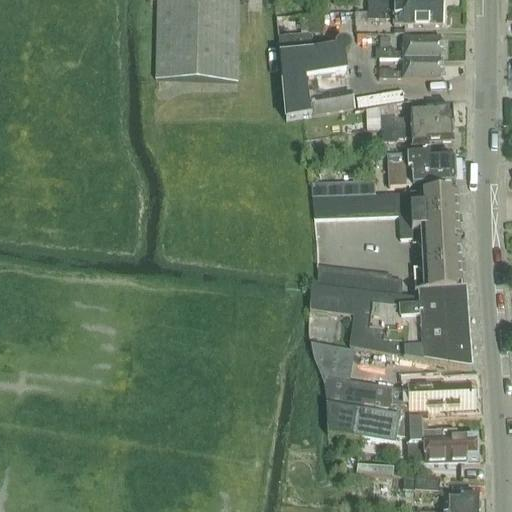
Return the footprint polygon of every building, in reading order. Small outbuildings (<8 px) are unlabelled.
[(238,0),(157,0),(156,82),(238,83),(238,0)] [(368,12),(443,13),(442,0),(393,0),(394,5),(368,5),(368,12)] [(442,31),(443,13),(368,12),(368,24),(394,23),(394,30),(442,31)] [(403,63),(443,63),(443,42),(403,41),(403,52),(391,52),(381,52),(381,62),(403,61),(403,63)] [(381,52),(391,52),(391,42),(381,42),(381,52)] [(351,95),(350,95),(348,77),(337,78),(336,72),(347,70),(345,59),(346,59),(348,59),(349,58),(350,57),(351,56),(352,55),(352,53),(352,51),(352,50),(352,49),(351,47),(350,46),(348,45),(347,45),(346,44),(344,44),(343,45),(341,45),(340,46),(339,47),(338,49),(337,50),(337,51),(337,53),(338,54),(318,57),(303,59),(283,62),(288,118),(311,114),(313,120),(354,112),(351,95)] [(443,85),(443,63),(403,63),(403,73),(380,73),(380,84),(403,84),(443,85)] [(424,130),(454,129),(453,113),(410,114),(410,123),(398,124),(392,120),(380,121),(381,134),(424,133),(424,130)] [(454,146),(454,129),(424,130),(424,133),(381,134),(381,147),(395,147),(398,144),(410,143),(410,151),(430,150),(430,147),(454,146)] [(456,187),(455,162),(429,163),(429,158),(387,159),(387,174),(402,173),(403,189),(456,187)] [(349,188),(349,199),(362,199),(362,187),(349,188)] [(335,188),(324,188),(324,200),(336,200),(335,188)] [(465,295),(461,296),(455,197),(408,198),(396,199),(398,221),(419,220),(420,243),(423,299),(465,297),(465,295)] [(367,222),(377,222),(375,199),(369,200),(365,200),(367,222)] [(388,222),(386,199),(375,199),(377,222),(388,222)] [(388,222),(398,221),(396,199),(390,199),(386,199),(388,222)] [(345,223),(356,223),(354,200),(344,201),(345,223)] [(367,222),(365,200),(354,200),(356,223),(367,222)] [(325,224),(335,224),(333,201),(323,202),(325,224)] [(345,223),(344,201),(333,201),(335,224),(345,223)] [(323,202),(312,202),(314,225),(325,224),(323,202)] [(420,243),(419,220),(398,221),(400,244),(420,243)] [(318,290),(328,291),(331,272),(320,271),(318,290)] [(341,273),(331,272),(328,291),(339,292),(341,273)] [(351,274),(341,273),(339,292),(349,294),(351,274)] [(361,275),(351,274),(349,294),(359,295),(361,275)] [(371,276),(361,275),(359,295),(369,296),(371,276)] [(382,277),(371,276),(369,296),(379,297),(382,277)] [(392,279),(382,277),(379,297),(390,298),(391,283),(392,279)] [(390,298),(403,299),(403,284),(391,283),(390,298)] [(419,302),(310,290),(309,316),(355,322),(351,352),(398,362),(424,367),(471,375),(467,316),(465,297),(423,299),(419,299),(419,302)] [(380,418),(410,424),(427,425),(427,416),(474,415),(473,389),(441,390),(441,385),(409,386),(409,396),(350,386),(355,358),(312,350),(315,364),(328,389),(326,410),(380,418)] [(380,418),(326,410),(328,439),(394,449),(396,441),(406,443),(407,448),(408,448),(408,468),(477,467),(476,441),(458,441),(458,433),(439,433),(439,435),(427,435),(427,425),(410,424),(380,418)] [(358,467),(358,476),(394,477),(394,467),(358,467)] [(439,496),(440,485),(405,483),(404,493),(439,496)] [(480,511),(480,507),(478,505),(478,501),(455,500),(455,498),(443,498),(443,511),(480,511)]
